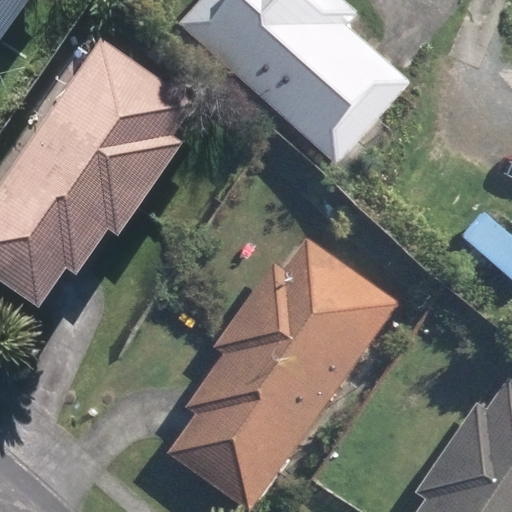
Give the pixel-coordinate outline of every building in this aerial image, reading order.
[(0,0),(0,24),(16,0),(0,0)] [(199,0),(180,23),(339,165),(412,85),(347,27),(359,14),(343,0),(199,0)] [(0,173),(0,289),(28,309),(56,269),(66,277),(99,230),(107,236),(173,144),(162,138),(185,106),(93,41),(0,173)] [(168,458),(247,511),(254,511),(400,302),(309,240),(286,272),(275,264),(217,349),(225,355),(189,409),(197,415),(168,458)] [(511,511),(511,380),(508,378),(486,408),(476,402),(414,493),(427,502),(420,511),(511,511)]
